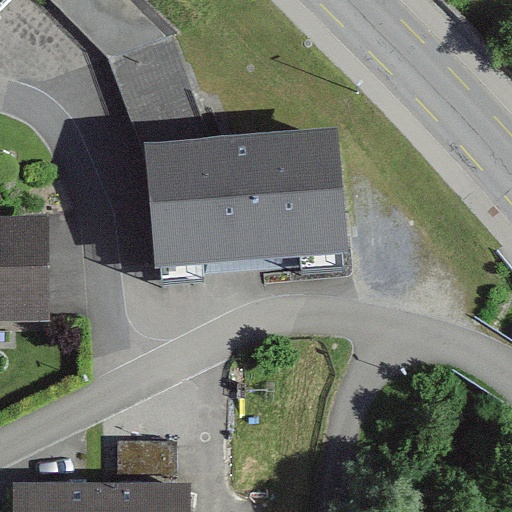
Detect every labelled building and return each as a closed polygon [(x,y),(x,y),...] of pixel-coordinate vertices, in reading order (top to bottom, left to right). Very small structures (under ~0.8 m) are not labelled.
[(179,43),(137,0),(53,0),(114,60),(144,147),(216,140),(179,43)] [(216,140),(144,147),(156,271),(349,253),(337,128),(216,140)] [(35,221),(0,222),(0,333),(39,332),(35,221)] [(126,435),(129,482),(181,479),(179,432),(126,435)] [(104,511),(105,487),(17,486),(16,511),(104,511)] [(192,511),(193,488),(105,487),(104,511),(192,511)]
